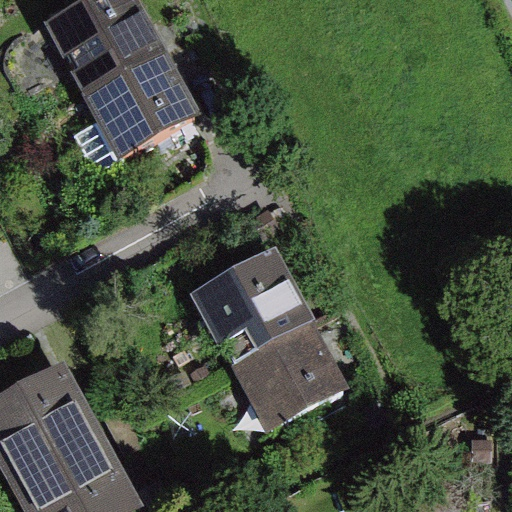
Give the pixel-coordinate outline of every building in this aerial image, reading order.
[(119,0),(47,39),(84,107),(166,62),(132,0),(119,0)] [(84,107),(120,174),(203,130),(166,62),(84,107)] [(314,334),(277,265),(192,310),(220,363),(225,360),(235,377),(314,334)] [(352,404),(314,334),(235,377),(272,446),(352,404)] [(0,417),(0,463),(18,497),(100,452),(62,384),(0,417)] [(18,497),(26,511),(132,511),(100,452),(18,497)]
